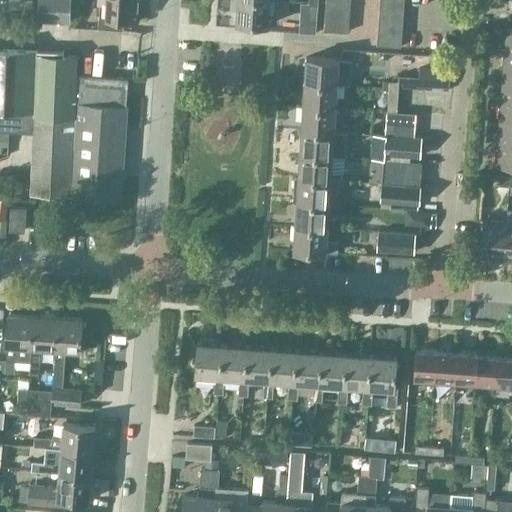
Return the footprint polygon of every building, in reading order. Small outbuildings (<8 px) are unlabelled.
[(39,0),(39,16),(71,17),(71,0),(39,0)] [(99,14),(98,24),(123,26),(123,16),(139,17),(140,0),(106,0),(106,5),(100,4),(99,14)] [(269,22),(270,0),(237,0),(236,20),(269,22)] [(279,0),(279,10),(295,11),(295,0),(279,0)] [(317,21),(318,1),(308,0),(307,23),(298,22),(297,31),(314,32),(315,21),(317,21)] [(404,9),(404,0),(381,0),(381,7),(404,9)] [(350,17),(350,5),(327,4),(326,15),(350,17)] [(403,21),(404,9),(381,7),(380,19),(403,21)] [(349,29),(350,17),(326,15),(325,27),(349,29)] [(402,33),(403,21),(380,19),(380,31),(402,33)] [(511,27),(505,27),(503,50),(511,50),(511,27)] [(402,45),(402,33),(380,31),(379,43),(402,45)] [(0,129),(34,131),(30,191),(120,197),(125,105),(127,77),(76,74),(77,54),(35,52),(35,49),(0,47),(0,129)] [(511,73),(511,50),(503,50),(501,73),(511,73)] [(306,56),(305,80),(338,82),(339,58),(306,56)] [(417,86),(448,88),(449,68),(418,67),(417,86)] [(511,96),(511,73),(501,73),(500,96),(511,96)] [(398,80),(398,85),(410,86),(411,76),(399,75),(398,80)] [(336,106),(338,82),(305,80),(303,104),(336,106)] [(389,80),(387,109),(397,109),(398,85),(398,80),(389,80)] [(511,120),(511,96),(500,96),(498,119),(511,120)] [(335,130),(336,106),(303,104),(302,128),(335,130)] [(387,109),(386,132),(413,134),(414,110),(410,110),(397,109),(387,109)] [(511,143),(511,120),(498,119),(496,142),(511,143)] [(345,136),(371,137),(371,124),(346,123),(345,136)] [(334,142),(335,130),(302,128),(300,152),(333,154),(333,155),(345,156),(346,143),(334,142)] [(421,135),(413,134),(386,132),(385,151),(420,154),(421,135)] [(511,166),(511,143),(496,142),(494,165),(511,166)] [(300,152),(299,176),(332,178),(331,179),(342,180),(342,171),(344,172),(345,156),(333,155),(333,154),(300,152)] [(370,158),(369,171),(383,172),(383,181),(402,182),(404,158),(394,157),(384,157),(384,159),(370,158)] [(509,185),(509,175),(499,174),(499,185),(509,185)] [(332,178),(299,176),(295,176),(294,191),(298,191),(297,200),(330,202),(330,203),(340,204),(342,180),(331,179),(332,178)] [(419,201),(420,183),(383,181),(381,206),(390,206),(391,199),(419,201)] [(329,216),(330,203),(330,202),(297,200),(296,224),(329,226),(335,226),(335,216),(329,216)] [(23,227),(24,206),(9,205),(7,226),(23,227)] [(389,230),(390,206),(381,206),(380,229),(389,230)] [(421,211),(420,225),(428,226),(429,211),(421,211)] [(504,256),(506,217),(484,216),(481,255),(504,256)] [(328,239),(329,226),(296,224),(294,249),(327,250),(338,251),(339,240),(328,239)] [(415,231),(389,230),(380,229),(379,248),(414,250),(415,231)] [(0,381),(1,382),(2,371),(17,373),(17,368),(29,369),(29,361),(32,313),(7,311),(5,342),(7,342),(5,359),(0,358),(0,381)] [(54,346),(57,315),(32,313),(29,361),(29,369),(29,373),(38,374),(40,345),(54,346)] [(81,317),(57,315),(54,346),(55,346),(53,386),(52,386),(51,399),(55,400),(54,404),(80,406),(81,389),(62,387),(65,346),(79,347),(81,317)] [(221,374),(223,342),(198,341),(196,372),(214,374),(213,392),(223,393),(224,374),(221,374)] [(247,376),(249,344),(223,342),(221,374),(224,374),(239,375),(238,394),(248,395),(249,376),(247,376)] [(271,378),(273,346),(249,344),(247,376),(249,376),(264,377),(263,396),(273,397),(274,378),(271,378)] [(435,379),(437,346),(417,345),(415,378),(435,379)] [(296,379),(299,348),(273,346),(271,378),(274,378),(288,379),(287,398),(297,399),(299,380),(296,379)] [(455,381),(457,347),(437,346),(435,379),(455,381)] [(475,382),(477,349),(457,347),(455,381),(475,382)] [(321,381),(323,350),(299,348),(296,379),(299,380),(313,381),(312,400),(322,401),(324,381),(321,381)] [(495,383),(497,353),(481,352),(481,349),(477,349),(475,382),(495,383)] [(346,383),(348,351),(323,350),(321,381),(324,381),(338,382),(337,402),(347,402),(348,383),(346,383)] [(371,385),(373,353),(348,351),(346,383),(348,383),(363,384),(362,403),(372,404),(373,385),(371,385)] [(398,355),(373,353),(371,385),(373,385),(387,386),(386,405),(397,406),(398,387),(396,387),(398,355)] [(511,354),(497,353),(495,383),(511,384),(511,354)] [(51,402),(27,400),(26,414),(50,415),(51,402)] [(227,420),(217,419),(215,437),(226,438),(227,420)] [(60,447),(60,448),(92,451),(94,427),(62,424),(61,435),(52,434),(52,437),(35,435),(34,445),(60,447)] [(193,435),(214,437),(215,427),(194,425),(193,435)] [(359,432),(341,431),(340,447),(357,448),(359,432)] [(382,437),(381,449),(394,450),(395,438),(382,437)] [(211,459),(212,444),(186,442),(185,458),(210,460),(211,460),(211,459)] [(430,446),(415,445),(415,452),(429,453),(430,446)] [(429,453),(443,454),(444,446),(430,446),(429,453)] [(90,476),(92,451),(60,448),(59,462),(32,460),(31,470),(58,472),(58,473),(90,476)] [(269,448),(259,448),(258,461),(268,462),(269,448)] [(470,454),(455,453),(455,461),(469,462),(470,454)] [(469,462),(483,463),(484,455),(470,454),(469,462)] [(220,460),(211,459),(211,460),(210,460),(210,468),(219,469),(220,460)] [(369,470),(368,475),(377,476),(378,476),(379,467),(369,467),(369,470)] [(206,511),(210,468),(201,468),(199,495),(183,493),(181,511),(206,511)] [(219,469),(210,468),(206,511),(246,511),(248,489),(217,486),(219,469)] [(87,500),(90,476),(58,473),(56,487),(29,484),(28,504),(75,508),(75,499),(87,500)] [(286,511),(287,501),(288,492),(289,474),(289,473),(279,473),(278,490),(275,490),(275,500),(263,499),(261,511),(286,511)] [(365,511),(366,503),(368,475),(360,475),(358,475),(357,491),(342,490),(341,501),(328,500),(326,511),(365,511)] [(377,476),(368,475),(366,503),(365,511),(403,511),(405,495),(391,494),(390,505),(375,504),(377,476)] [(449,511),(450,505),(427,504),(429,487),(416,486),(414,511),(449,511)] [(484,511),(485,498),(486,492),(486,491),(473,490),(473,496),(451,495),(450,505),(449,511),(484,511)] [(484,511),(511,511),(511,499),(498,499),(485,498),(484,511)] [(75,499),(75,508),(87,508),(87,500),(75,499)] [(311,511),(312,503),(287,501),(286,511),(311,511)]
